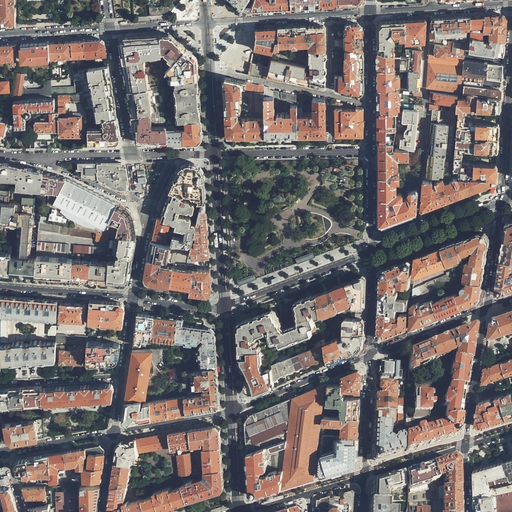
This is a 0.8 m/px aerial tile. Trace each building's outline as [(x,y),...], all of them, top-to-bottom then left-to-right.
[(15,24),(15,9),(13,9),(12,0),(0,0),(0,8),(1,21),(2,22),(3,24),(5,25),(10,24),(15,24)] [(230,0),(235,4),(241,9),(242,8),(247,0),(230,0)] [(291,8),(290,0),(253,0),(251,8),(253,10),(273,9),(291,8)] [(149,8),(150,16),(168,15),(176,6),(149,8)] [(489,39),(504,41),(505,18),(504,18),(502,17),(501,15),(484,16),(483,30),(493,30),(492,30),(490,31),(489,33),(489,39)] [(483,30),(484,16),(476,16),(468,17),(467,26),(472,26),(472,29),(471,29),(470,35),(469,34),(469,36),(470,36),(482,38),(483,30)] [(448,18),(431,19),(430,35),(446,34),(451,34),(452,41),(465,42),(467,26),(468,17),(448,18)] [(416,20),(405,20),(405,38),(405,42),(422,41),(424,41),(426,19),(416,20)] [(377,27),(377,52),(393,54),(393,39),(396,37),(400,37),(400,39),(405,38),(405,20),(383,22),(380,24),(377,27)] [(345,48),(362,50),(362,40),(362,27),(358,23),(346,24),(345,25),(345,48)] [(314,26),(304,26),(305,44),(308,44),(309,49),(325,49),(325,27),(323,25),(314,26)] [(291,27),(277,28),(273,48),(279,48),(279,46),(289,45),(289,47),(297,46),(297,44),(305,44),(304,26),(291,27)] [(273,48),(277,28),(266,29),(255,29),(255,37),(254,48),(273,52),(273,48)] [(179,56),(186,49),(176,41),(169,34),(160,35),(162,52),(164,52),(165,53),(169,57),(169,58),(169,61),(171,62),(172,62),(178,56),(179,56)] [(446,34),(430,35),(429,42),(434,43),(446,44),(446,40),(446,34)] [(162,52),(160,35),(124,38),(122,40),(120,43),(124,70),(128,90),(164,84),(162,62),(162,52)] [(464,50),(468,50),(470,36),(469,36),(468,42),(465,42),(452,41),(448,40),(447,44),(447,53),(464,54),(464,50)] [(468,50),(503,55),(503,48),(504,41),(489,39),(488,41),(483,40),(483,38),(482,38),(470,36),(468,50)] [(86,58),(107,56),(105,43),(100,39),(92,39),(84,40),(86,56),(86,58)] [(86,56),(84,40),(81,40),(71,41),(73,56),(86,56)] [(69,56),(73,56),(71,41),(60,41),(49,42),(51,57),(69,56)] [(35,43),(20,44),(21,59),(51,57),(49,42),(35,43)] [(447,53),(447,44),(446,44),(434,43),(434,46),(433,54),(446,55),(447,53)] [(7,44),(0,44),(0,59),(8,60),(10,61),(16,61),(16,44),(7,44)] [(293,47),(291,53),(303,56),(303,49),(293,47)] [(345,76),(363,80),(363,67),(362,50),(345,48),(345,76)] [(194,55),(186,49),(179,56),(165,71),(166,72),(167,71),(171,74),(171,76),(170,78),(170,80),(174,80),(198,78),(197,63),(197,60),(197,59),(196,59),(196,58),(195,57),(195,56),(194,56),(194,55)] [(325,70),(325,49),(309,49),(309,62),(310,62),(310,71),(314,71),(314,75),(312,76),(310,75),(310,85),(321,88),(325,85),(325,70)] [(406,70),(408,70),(419,72),(422,50),(416,49),(410,49),(409,56),(406,70)] [(377,61),(377,70),(393,70),(393,54),(377,52),(377,61)] [(426,87),(460,92),(462,79),(464,60),(464,54),(447,53),(446,55),(433,54),(428,54),(427,60),(428,61),(427,70),(426,87)] [(400,70),(402,70),(406,70),(409,56),(405,56),(400,55),(400,70)] [(271,58),(269,67),(268,76),(288,81),(310,85),(310,75),(306,74),(306,66),(271,58)] [(462,79),(482,82),(483,77),(486,77),(487,63),(464,60),(462,79)] [(257,65),(250,63),(248,72),(248,74),(267,78),(268,76),(269,67),(263,66),(263,63),(258,62),(257,65)] [(502,75),(502,65),(487,63),(486,77),(501,80),(502,75)] [(113,90),(109,65),(74,70),(75,86),(75,93),(82,91),(87,121),(102,118),(117,116),(113,90)] [(377,80),(377,89),(394,89),(393,85),(397,85),(399,83),(398,76),(397,74),(396,74),(393,74),(393,70),(377,70),(377,80)] [(413,90),(418,90),(419,82),(419,72),(408,70),(407,79),(408,79),(407,89),(413,90)] [(14,97),(51,94),(51,88),(51,80),(44,80),(44,86),(41,88),(28,89),(25,87),(22,85),(24,73),(17,73),(14,97)] [(361,94),(363,92),(363,87),(363,80),(345,76),(345,78),(342,78),(342,75),(335,75),(335,86),(336,88),(337,89),(339,90),(343,91),(342,92),(351,94),(351,93),(358,95),(361,94)] [(223,95),(225,115),(237,114),(237,111),(238,111),(239,111),(240,111),(240,110),(239,98),(240,98),(240,96),(241,96),(241,86),(245,87),(246,82),(225,77),(222,79),(223,95)] [(199,87),(198,78),(174,80),(177,120),(186,119),(201,118),(200,112),(199,87)] [(488,96),(500,98),(501,90),(482,87),(482,85),(482,82),(462,79),(460,92),(463,93),(467,93),(473,94),(476,94),(488,96)] [(0,91),(9,91),(8,80),(0,80),(0,91)] [(130,103),(132,115),(166,110),(164,84),(128,90),(130,103)] [(58,94),(70,93),(75,93),(75,86),(51,88),(51,94),(58,94)] [(377,100),(377,110),(395,112),(397,112),(397,110),(397,108),(399,108),(399,107),(399,103),(397,102),(397,98),(399,98),(399,93),(397,92),(397,89),(394,89),(377,89),(377,100)] [(457,95),(430,91),(429,100),(454,103),(454,107),(451,106),(450,107),(450,110),(456,111),(456,110),(457,98),(457,95)] [(256,111),(264,111),(264,96),(264,92),(255,93),(256,111)] [(457,114),(463,115),(463,110),(465,109),(476,110),(476,99),(472,99),(473,94),(467,93),(467,98),(465,98),(464,97),(463,98),(463,97),(462,97),(462,98),(457,98),(456,110),(458,110),(457,114)] [(264,118),(264,136),(280,136),(297,136),(297,116),(297,104),(290,105),(290,114),(287,114),(287,112),(281,112),(281,113),(277,113),(275,114),(275,116),(274,116),(273,96),(269,96),(264,96),(264,111),(264,118)] [(297,116),(297,136),(326,136),(325,99),(313,96),(313,116),(297,116)] [(498,111),(499,112),(500,104),(500,98),(488,96),(487,98),(488,99),(487,99),(486,98),(481,98),(480,99),(479,98),(476,97),(476,99),(476,110),(498,111)] [(55,108),(54,98),(14,100),(15,127),(25,126),(25,116),(26,116),(27,116),(29,116),(30,115),(31,113),(31,112),(30,110),(31,110),(49,108),(55,108)] [(360,136),(363,136),(363,107),(355,106),(355,108),(342,108),(342,103),(335,101),(335,137),(338,137),(338,138),(339,138),(341,138),(341,137),(342,135),(348,135),(356,135),(357,138),(358,138),(359,138),(360,137),(360,136)] [(59,131),(59,135),(82,135),(81,115),(70,116),(70,117),(66,117),(65,107),(59,108),(59,112),(59,131)] [(417,109),(413,109),(402,108),(402,111),(401,123),(395,130),(395,132),(393,141),(392,146),(408,148),(413,148),(415,128),(417,109)] [(428,150),(425,175),(429,176),(434,176),(439,176),(439,175),(449,174),(455,114),(456,111),(450,110),(448,110),(447,118),(447,123),(439,122),(439,118),(440,110),(437,110),(432,109),(431,118),(430,133),(430,134),(431,134),(431,135),(432,135),(432,141),(431,148),(430,148),(429,148),(429,149),(428,150)] [(138,140),(140,143),(168,143),(167,121),(166,110),(132,115),(136,138),(138,140)] [(377,125),(377,142),(393,141),(395,132),(395,130),(395,112),(377,110),(377,125)] [(53,131),(59,131),(59,112),(50,112),(50,121),(53,121),(53,131)] [(225,118),(226,135),(228,137),(237,137),(264,136),(264,118),(249,118),(249,117),(246,117),(246,118),(237,118),(237,114),(225,115),(225,118)] [(468,150),(473,150),(474,138),(470,138),(470,133),(474,133),(475,122),(469,122),(463,121),(463,115),(457,114),(456,132),(459,132),(459,137),(456,137),(454,155),(461,155),(461,149),(468,150)] [(121,137),(117,116),(102,118),(103,127),(105,129),(104,130),(100,128),(87,128),(87,143),(116,143),(119,140),(121,137)] [(201,128),(201,118),(186,119),(186,127),(188,128),(187,129),(185,128),(183,128),(183,141),(183,142),(197,142),(202,137),(201,128)] [(167,121),(168,143),(175,143),(178,143),(178,141),(183,141),(183,128),(185,128),(187,129),(188,128),(186,127),(186,119),(177,120),(167,121)] [(48,140),(53,140),(53,131),(53,121),(50,121),(35,121),(34,122),(35,141),(41,140),(41,143),(44,143),(48,143),(48,140)] [(486,137),(498,138),(498,131),(499,125),(497,124),(475,122),(474,133),(484,134),(485,134),(486,135),(486,137)] [(496,152),(497,151),(497,145),(498,138),(486,137),(486,139),(486,140),(484,139),(474,138),(473,150),(496,152)] [(415,212),(417,190),(415,189),(407,192),(409,196),(401,199),(401,193),(396,193),(396,181),(398,181),(399,177),(399,171),(397,171),(397,159),(398,158),(408,158),(408,148),(392,146),(393,141),(377,142),(377,157),(378,224),(380,225),(396,219),(415,212)] [(461,162),(461,155),(454,155),(453,169),(457,169),(456,171),(457,171),(457,175),(462,176),(468,176),(468,173),(472,174),(473,163),(467,162),(461,162)] [(43,172),(43,168),(20,163),(0,159),(0,176),(18,178),(16,190),(17,190),(41,192),(43,172)] [(97,162),(78,163),(78,168),(78,173),(81,173),(82,174),(88,177),(91,177),(91,179),(93,180),(97,179),(98,178),(97,162)] [(111,162),(97,162),(98,178),(119,189),(127,189),(125,166),(121,162),(111,162)] [(169,189),(169,190),(171,190),(181,191),(190,193),(190,195),(192,197),(197,197),(197,201),(202,201),(204,197),(206,197),(204,184),(203,183),(203,182),(204,178),(204,176),(204,175),(203,172),(201,168),(199,166),(197,164),(193,162),(190,162),(186,162),(184,163),(182,164),(179,166),(178,169),(176,172),(176,176),(176,178),(175,178),(174,179),(173,179),(169,188),(169,189)] [(496,172),(496,165),(495,164),(473,163),(472,174),(475,174),(477,172),(480,172),(481,175),(484,175),(484,174),(486,175),(485,178),(491,178),(490,183),(495,182),(496,172)] [(46,172),(43,172),(41,192),(41,197),(39,221),(110,233),(136,237),(136,232),(136,228),(136,226),(136,222),(135,219),(133,215),(131,213),(118,204),(78,183),(66,178),(63,177),(60,177),(58,177),(58,175),(49,174),(49,172),(46,172)] [(469,192),(490,183),(491,178),(485,178),(468,176),(462,176),(463,177),(458,179),(456,175),(455,176),(452,177),(453,179),(445,183),(443,178),(434,182),(436,186),(431,187),(432,180),(423,179),(420,208),(422,209),(444,200),(469,192)] [(23,274),(35,275),(36,257),(30,256),(34,202),(21,201),(20,216),(18,216),(19,207),(7,206),(8,190),(0,189),(0,231),(5,231),(6,223),(15,224),(15,225),(20,226),(19,242),(18,250),(18,253),(20,253),(19,256),(11,255),(10,273),(23,274)] [(166,204),(161,218),(170,220),(173,221),(176,222),(175,229),(173,237),(171,244),(181,244),(189,245),(190,244),(191,244),(193,235),(195,227),(196,223),(196,220),(191,219),(191,217),(189,215),(180,213),(181,213),(179,212),(179,210),(180,208),(181,208),(191,210),(193,210),(194,202),(193,201),(190,200),(188,200),(180,197),(181,191),(171,190),(166,204)] [(203,265),(210,265),(209,242),(207,224),(206,206),(205,205),(205,204),(204,203),(203,203),(202,203),(201,204),(197,217),(196,220),(196,223),(198,223),(198,227),(195,227),(193,235),(195,235),(195,239),(194,239),(194,244),(191,244),(187,262),(187,264),(194,264),(194,259),(193,259),(194,257),(202,257),(203,265)] [(157,220),(156,224),(168,227),(170,220),(161,218),(158,217),(157,220)] [(109,239),(110,233),(39,221),(38,230),(69,234),(69,235),(100,240),(102,239),(109,239)] [(155,228),(154,232),(167,236),(168,227),(156,224),(155,228)] [(151,237),(150,240),(165,243),(167,236),(154,232),(153,234),(153,237),(151,237)] [(132,260),(136,237),(110,233),(109,239),(108,246),(107,254),(109,254),(109,262),(107,280),(125,281),(127,281),(129,279),(132,260)] [(471,262),(485,264),(489,240),(488,239),(486,238),(487,237),(486,235),(485,234),(484,235),(482,235),(481,233),(480,233),(457,241),(463,255),(467,254),(467,253),(470,252),(470,251),(473,250),(471,262)] [(149,249),(147,258),(166,260),(171,260),(171,263),(180,263),(180,261),(187,262),(191,244),(190,244),(189,245),(181,244),(171,244),(169,244),(168,244),(165,243),(150,240),(149,249)] [(502,252),(501,261),(509,262),(509,259),(511,260),(510,262),(511,262),(511,244),(511,242),(504,240),(502,252)] [(37,241),(37,249),(68,251),(68,244),(37,241)] [(442,247),(448,265),(460,260),(461,260),(461,259),(461,258),(461,257),(463,257),(463,255),(457,241),(449,244),(442,247)] [(73,251),(107,254),(108,246),(73,244),(73,251)] [(416,257),(414,275),(416,277),(448,265),(442,247),(430,252),(416,257)] [(0,272),(10,273),(11,255),(12,253),(0,252),(0,272)] [(315,257),(314,256),(313,252),(294,259),(296,263),(296,264),(315,257)] [(41,276),(71,277),(72,259),(72,257),(36,255),(36,257),(35,275),(41,276)] [(166,260),(147,258),(144,279),(146,282),(149,283),(156,283),(159,284),(161,284),(167,285),(170,266),(165,266),(166,260)] [(83,278),(89,279),(90,261),(72,259),(71,277),(83,278)] [(381,270),(380,291),(395,292),(396,281),(399,281),(398,287),(410,287),(412,263),(412,262),(411,261),(410,261),(409,260),(395,265),(381,270)] [(99,279),(107,280),(109,262),(90,261),(89,279),(99,279)] [(468,282),(482,284),(483,274),(485,264),(471,262),(469,261),(467,262),(464,281),(468,282)] [(509,262),(501,261),(496,291),(501,294),(511,291),(511,290),(511,262),(510,262),(509,262)] [(188,286),(191,286),(193,269),(170,266),(167,285),(168,285),(170,284),(188,286)] [(212,291),(210,268),(193,266),(193,269),(191,286),(189,293),(207,295),(209,293),(212,291)] [(448,275),(413,288),(412,298),(422,293),(429,290),(451,282),(452,279),(454,279),(450,270),(447,272),(448,275)] [(256,279),(256,278),(254,274),(236,280),(238,286),(256,279)] [(361,278),(347,283),(350,293),(351,292),(352,293),(353,294),(353,296),(352,296),(353,300),(353,304),(353,305),(354,307),(355,307),(362,307),(364,307),(366,278),(364,278),(363,277),(361,278)] [(456,295),(462,308),(476,303),(478,300),(480,298),(482,284),(468,282),(467,287),(466,287),(464,287),(463,287),(462,288),(461,290),(462,291),(463,292),(464,293),(456,295)] [(350,293),(347,283),(339,286),(332,288),(335,296),(337,297),(338,298),(336,299),(340,308),(351,304),(353,304),(353,300),(352,296),(351,295),(350,295),(349,293),(350,293)] [(335,296),(332,288),(325,291),(318,294),(319,302),(321,301),(322,303),(319,304),(321,317),(337,311),(337,309),(340,308),(336,299),(336,298),(333,299),(333,297),(335,296)] [(395,292),(380,291),(380,301),(379,312),(397,313),(398,307),(402,307),(402,310),(405,310),(406,308),(408,308),(409,297),(408,297),(407,298),(407,299),(398,298),(399,292),(395,292)] [(434,302),(440,317),(451,312),(462,308),(456,295),(456,293),(434,302)] [(56,319),(57,298),(45,297),(29,296),(14,295),(1,294),(1,313),(1,315),(23,316),(23,318),(32,318),(33,317),(56,319)] [(318,294),(296,302),(295,304),(296,307),(297,309),(297,313),(297,314),(298,317),(298,320),(310,316),(309,312),(314,310),(317,318),(321,317),(319,304),(317,305),(316,303),(319,302),(318,294)] [(419,302),(412,305),(411,329),(412,328),(426,323),(440,317),(434,302),(433,299),(422,304),(422,305),(420,306),(419,302)] [(88,323),(122,325),(124,307),(122,305),(120,303),(89,301),(88,323)] [(83,322),(85,305),(72,304),(60,303),(59,320),(83,322)] [(511,329),(511,309),(495,315),(492,319),(489,336),(491,337),(511,329)] [(272,311),(253,318),(255,325),(258,324),(259,327),(256,328),(259,335),(267,332),(265,328),(270,327),(271,330),(282,326),(281,323),(279,322),(278,320),(277,318),(276,317),(275,315),(275,312),(272,311)] [(397,313),(379,312),(379,326),(378,341),(381,343),(407,332),(408,313),(402,313),(401,320),(395,320),(395,317),(398,317),(398,313),(397,313)] [(134,336),(142,337),(151,338),(153,315),(147,314),(138,313),(134,336)] [(172,317),(153,315),(151,338),(175,341),(177,317),(172,317)] [(311,318),(310,316),(298,320),(298,322),(298,323),(299,325),(297,325),(296,325),(292,326),(297,341),(318,333),(312,318),(311,318)] [(203,367),(217,365),(214,332),(214,331),(213,330),(213,329),(212,329),(212,328),(211,328),(210,328),(209,327),(205,327),(182,325),(183,318),(177,317),(175,341),(184,342),(184,343),(191,344),(191,342),(196,343),(201,338),(203,341),(199,345),(200,367),(203,367)] [(242,322),(239,327),(240,335),(241,357),(244,357),(244,351),(266,350),(266,345),(260,345),(260,339),(256,339),(255,337),(259,336),(259,335),(256,328),(255,325),(253,318),(247,320),(242,322)] [(345,333),(363,334),(364,326),(364,319),(363,319),(362,319),(355,318),(346,318),(345,319),(344,333),(345,333)] [(48,334),(55,335),(56,326),(48,325),(48,334)] [(282,326),(271,330),(270,330),(271,333),(276,349),(297,341),(292,326),(287,328),(287,330),(285,330),(284,329),(283,327),(282,326)] [(471,353),(475,330),(471,327),(461,332),(448,337),(454,351),(454,352),(456,353),(455,359),(470,361),(471,353)] [(363,347),(363,334),(345,333),(345,336),(346,337),(348,337),(348,340),(345,342),(344,339),(342,339),(339,340),(346,357),(360,352),(361,349),(363,347)] [(87,340),(87,337),(55,335),(55,342),(55,343),(71,344),(82,344),(87,345),(87,340)] [(134,336),(133,345),(141,345),(142,337),(134,336)] [(437,341),(426,346),(429,354),(433,362),(453,353),(454,352),(454,351),(448,337),(437,341)] [(337,361),(346,357),(339,340),(339,339),(325,344),(327,359),(328,365),(337,361)] [(54,360),(55,343),(55,342),(41,343),(41,341),(39,340),(31,341),(30,342),(30,343),(23,344),(23,342),(22,342),(13,342),(12,343),(12,344),(0,345),(0,350),(0,363),(14,362),(18,362),(24,362),(24,363),(28,362),(31,362),(31,361),(39,361),(41,361),(54,360)] [(117,359),(119,342),(113,341),(87,340),(87,345),(86,364),(100,363),(113,362),(117,359)] [(325,360),(327,359),(325,344),(325,343),(307,351),(312,364),(313,364),(320,362),(320,361),(320,360),(321,360),(323,359),(324,360),(325,360)] [(418,349),(409,352),(408,369),(409,370),(410,371),(410,372),(411,373),(417,371),(416,369),(433,362),(429,354),(426,346),(418,349)] [(145,348),(135,348),(132,371),(133,371),(132,379),(131,378),(127,400),(142,398),(144,398),(147,377),(149,377),(151,362),(149,362),(151,348),(145,348)] [(255,392),(255,395),(275,386),(274,381),(273,364),(271,349),(266,350),(244,351),(244,357),(241,357),(242,365),(244,365),(247,373),(249,376),(250,377),(251,379),(248,380),(246,383),(246,386),(246,387),(247,390),(249,391),(251,392),(252,392),(255,392)] [(70,364),(71,352),(64,351),(65,351),(60,350),(60,364),(65,364),(70,364)] [(77,352),(71,352),(70,364),(76,364),(81,365),(82,352),(77,351),(77,352)] [(304,366),(304,367),(308,365),(312,364),(307,351),(299,354),(304,366)] [(296,369),(297,371),(301,369),(303,368),(302,367),(304,366),(299,354),(291,357),(296,369)] [(283,375),(283,376),(288,374),(293,372),(293,371),(295,370),(296,369),(291,357),(280,362),(283,375)] [(468,379),(470,361),(455,359),(454,359),(450,385),(463,386),(465,386),(466,386),(468,379)] [(511,359),(501,363),(506,376),(511,373),(511,359)] [(273,364),(274,381),(276,381),(278,380),(278,378),(280,377),(280,376),(283,375),(280,362),(273,364)] [(404,381),(405,373),(398,373),(398,364),(381,363),(381,369),(379,369),(379,371),(379,373),(380,374),(380,380),(404,381)] [(483,372),(482,383),(506,376),(501,363),(484,368),(483,372)] [(205,390),(219,387),(218,377),(217,365),(203,367),(203,371),(194,372),(195,386),(205,386),(205,390)] [(343,390),(360,392),(361,373),(360,372),(358,371),(344,376),(343,384),(343,390)] [(396,390),(396,384),(392,384),(392,382),(388,382),(388,381),(385,381),(385,384),(380,384),(380,391),(380,394),(395,395),(395,390),(396,390)] [(110,384),(84,385),(86,401),(111,400),(113,386),(110,384)] [(326,384),(293,398),(287,440),(281,488),(290,486),(314,479),(326,384)] [(359,417),(360,398),(345,397),(345,396),(344,395),(343,395),(343,393),(343,390),(343,384),(341,384),(329,384),(329,391),(332,392),(331,396),(328,396),(328,405),(338,406),(338,405),(341,405),(343,406),(342,411),(341,411),(340,416),(359,417)] [(430,392),(431,385),(416,384),(416,388),(415,388),(415,395),(416,395),(416,399),(415,404),(414,403),(413,414),(415,414),(414,419),(427,418),(429,418),(429,412),(431,412),(432,404),(435,405),(435,402),(435,401),(434,401),(434,398),(432,398),(432,392),(430,392)] [(52,387),(40,388),(41,402),(42,404),(86,401),(84,385),(74,386),(52,387)] [(445,417),(460,416),(461,406),(463,395),(462,394),(463,386),(450,385),(449,385),(448,392),(446,392),(445,396),(443,406),(446,406),(444,417),(445,417)] [(16,388),(8,388),(9,404),(41,402),(40,388),(40,386),(30,387),(16,388)] [(184,396),(185,413),(215,407),(218,405),(220,402),(219,387),(205,390),(203,390),(203,393),(184,396)] [(0,407),(10,406),(9,404),(8,388),(3,389),(0,388),(0,407)] [(511,392),(501,396),(507,418),(511,416),(511,392)] [(177,414),(185,413),(184,396),(168,399),(168,416),(177,414)] [(475,425),(478,427),(507,418),(501,396),(495,397),(496,401),(497,401),(497,403),(490,405),(488,404),(488,403),(487,403),(487,402),(491,401),(491,399),(479,402),(478,407),(475,425)] [(375,406),(375,413),(382,414),(382,412),(385,412),(385,413),(393,414),(394,398),(386,397),(386,398),(383,398),(383,397),(375,397),(375,406)] [(127,400),(125,401),(122,419),(127,423),(138,421),(151,419),(150,401),(148,402),(144,402),(144,407),(142,407),(142,401),(142,398),(127,400)] [(287,440),(293,398),(250,415),(247,420),(245,423),(247,453),(287,440)] [(150,401),(151,419),(159,417),(168,416),(168,399),(150,401)] [(393,415),(393,414),(385,413),(382,414),(375,413),(374,421),(374,423),(390,424),(392,424),(393,424),(393,415)] [(393,414),(393,415),(398,415),(398,423),(402,423),(403,414),(396,414),(393,414)] [(359,426),(359,417),(340,416),(325,415),(324,423),(343,425),(343,435),(358,436),(359,426)] [(459,432),(462,416),(460,416),(445,417),(445,422),(446,423),(445,425),(443,423),(437,425),(441,441),(455,437),(457,434),(459,432)] [(22,421),(4,424),(7,438),(10,440),(13,442),(21,441),(44,437),(43,421),(23,423),(22,421)] [(402,453),(402,435),(395,437),(395,438),(394,438),(394,439),(392,440),(392,439),(391,439),(390,438),(389,439),(389,434),(390,433),(390,424),(374,423),(373,443),(372,458),(374,460),(375,461),(402,453)] [(216,425),(191,429),(193,446),(204,444),(204,442),(206,441),(206,447),(222,445),(221,432),(221,429),(216,425)] [(427,445),(441,441),(437,425),(423,429),(422,426),(421,426),(417,427),(417,428),(417,431),(405,435),(405,450),(405,451),(406,451),(407,451),(427,445)] [(193,446),(191,429),(180,431),(170,433),(172,446),(173,450),(193,446)] [(172,446),(170,433),(164,434),(137,439),(139,452),(162,448),(172,446)] [(358,449),(358,436),(343,435),(323,434),(319,477),(337,472),(349,469),(350,467),(351,467),(352,467),(353,466),(354,465),(355,465),(355,464),(356,462),(356,460),(356,459),(357,458),(358,449)] [(139,452),(137,439),(123,441),(121,443),(118,446),(117,454),(116,461),(131,463),(142,465),(139,452)] [(287,440),(247,453),(249,477),(250,492),(255,496),(267,493),(281,488),(287,440)] [(223,455),(222,445),(206,447),(204,448),(206,471),(224,468),(223,455)] [(86,453),(85,448),(75,449),(65,451),(65,465),(67,465),(70,465),(72,464),(75,463),(76,467),(77,468),(83,467),(84,454),(86,454),(86,453)] [(65,465),(65,451),(56,452),(49,453),(49,470),(57,470),(57,465),(65,465)] [(49,470),(49,453),(37,456),(26,457),(26,470),(29,470),(37,470),(49,470)] [(103,460),(104,453),(88,453),(87,467),(102,466),(103,460)] [(178,455),(180,475),(194,473),(191,453),(178,455)] [(26,470),(26,457),(22,458),(17,459),(14,464),(19,479),(22,478),(22,470),(26,470)] [(443,461),(432,464),(437,480),(442,478),(443,476),(444,477),(443,479),(444,489),(459,488),(459,473),(458,462),(453,458),(443,461)] [(511,459),(503,462),(506,472),(508,472),(510,479),(511,478),(511,459)] [(131,463),(116,461),(114,474),(112,487),(128,484),(129,481),(130,481),(130,477),(129,477),(130,472),(131,473),(132,469),(130,469),(131,463)] [(486,467),(473,470),(474,479),(474,495),(496,494),(511,490),(511,484),(511,483),(492,488),(486,488),(486,478),(489,477),(489,479),(506,473),(506,472),(503,462),(486,467)] [(405,472),(407,495),(439,489),(437,480),(432,464),(419,468),(405,472)] [(72,481),(100,481),(101,474),(102,466),(87,467),(83,467),(77,468),(76,467),(77,475),(72,475),(72,481)] [(223,489),(225,487),(224,468),(206,471),(206,475),(204,478),(194,481),(193,479),(184,482),(185,484),(183,484),(183,485),(188,501),(221,491),(223,489)] [(57,470),(49,470),(37,470),(37,478),(48,478),(48,482),(48,483),(57,484),(57,470)] [(390,502),(404,502),(404,496),(402,473),(389,477),(375,481),(373,483),(372,484),(371,485),(371,492),(370,501),(385,502),(385,498),(385,494),(383,493),(384,492),(386,492),(387,492),(388,494),(390,494),(390,502)] [(128,484),(112,487),(110,496),(109,503),(109,506),(109,509),(123,505),(124,499),(125,499),(128,484)] [(81,511),(96,511),(96,504),(97,501),(99,485),(81,485),(81,498),(81,504),(81,511)] [(141,493),(139,485),(131,487),(134,494),(141,493)] [(143,498),(147,511),(155,511),(169,508),(188,501),(183,485),(143,498)] [(24,492),(26,498),(46,497),(45,486),(22,487),(24,492)] [(6,510),(17,507),(10,487),(0,488),(3,499),(6,510)] [(444,489),(442,489),(442,511),(460,511),(460,501),(459,488),(444,489)] [(338,494),(333,494),(333,496),(330,496),(330,495),(321,497),(321,499),(317,498),(317,507),(320,507),(320,510),(319,510),(319,511),(353,511),(354,511),(353,511),(354,508),(354,506),(355,491),(352,489),(345,491),(344,497),(342,496),(342,494),(338,494)] [(439,489),(407,495),(407,496),(406,507),(404,511),(442,511),(442,489),(439,489)] [(511,511),(511,490),(496,494),(474,495),(475,498),(475,511),(511,511)] [(74,498),(74,491),(56,492),(55,511),(74,511),(74,504),(74,498)] [(123,505),(109,509),(109,511),(147,511),(143,498),(123,505)] [(395,511),(395,510),(387,509),(387,502),(385,502),(370,501),(369,511),(395,511)]
